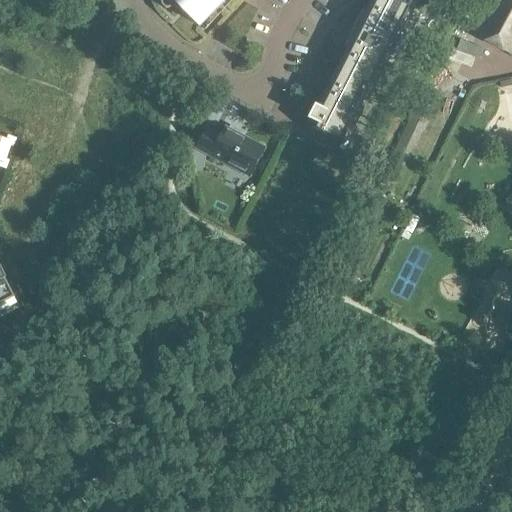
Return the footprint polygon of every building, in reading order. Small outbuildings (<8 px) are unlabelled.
[(176,4),(200,27),(225,0),(162,0),(162,1),(161,2),(161,4),(162,5),(162,6),(163,8),(164,9),(165,9),(166,10),(168,10),(170,10),(171,9),(176,4)] [(310,121),(306,129),(310,131),(315,134),(341,147),(340,149),(339,150),(344,152),(345,153),(349,144),(346,143),(374,88),(383,93),(423,14),(415,10),(419,0),(371,0),(365,12),(358,26),(355,32),(352,39),(347,48),(318,106),(316,105),(308,120),(310,121)] [(471,0),(470,4),(484,12),(489,0),(471,0)] [(511,0),(495,0),(476,37),(511,56),(511,54),(511,0)] [(511,80),(500,82),(501,89),(511,86),(511,80)] [(226,128),(222,137),(208,129),(197,149),(250,177),(265,149),(226,128)] [(366,154),(355,149),(347,164),(358,169),(366,154)] [(0,305),(15,298),(0,268),(0,305)]
